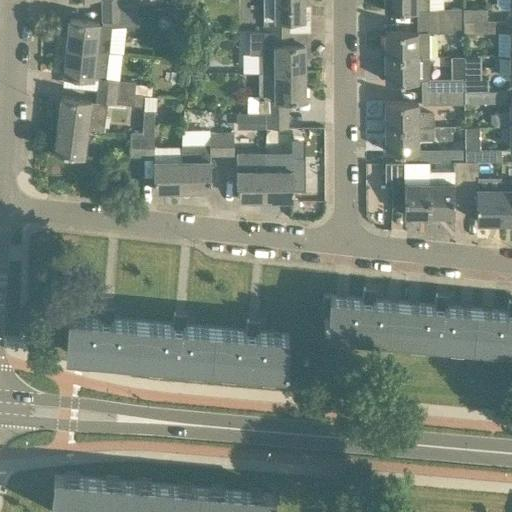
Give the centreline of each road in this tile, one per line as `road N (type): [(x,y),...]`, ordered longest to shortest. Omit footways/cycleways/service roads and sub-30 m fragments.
road 1 (residential): [(343,244),(0,208)]
road 2 (secondary): [(511,455),(183,426)]
road 3 (residential): [(343,244),(343,0)]
road 4 (residential): [(0,200),(7,0)]
road 5 (secondary): [(183,426),(0,396)]
road 6 (secondary): [(0,421),(183,426)]
road 7 (residential): [(511,262),(343,244)]
